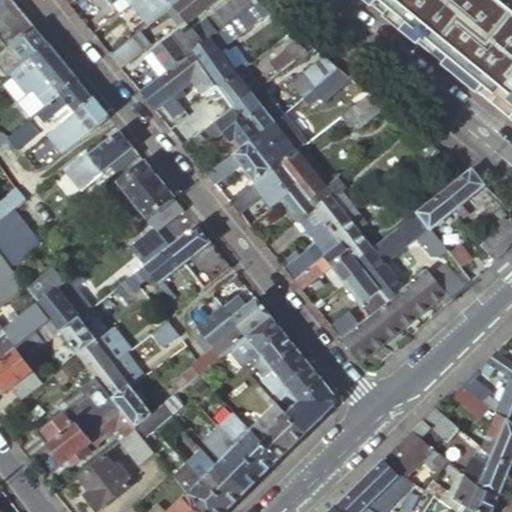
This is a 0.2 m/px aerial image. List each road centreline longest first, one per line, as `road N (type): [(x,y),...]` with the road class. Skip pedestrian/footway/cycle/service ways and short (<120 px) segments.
road 1 (residential): [(379,418),(38,0)]
road 2 (tertiary): [(511,147),(330,0)]
road 3 (tertiary): [(511,295),(379,418)]
road 4 (tertiary): [(379,418),(283,511)]
